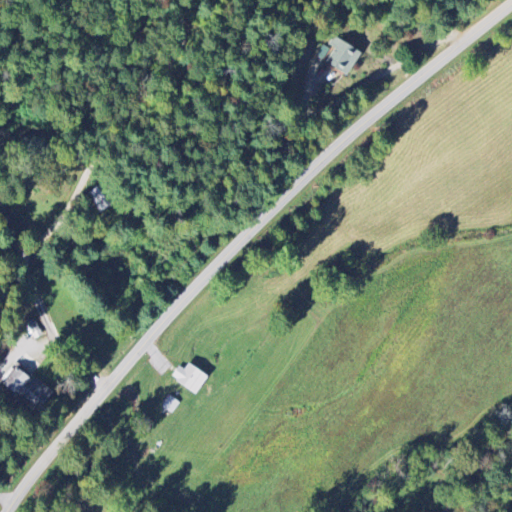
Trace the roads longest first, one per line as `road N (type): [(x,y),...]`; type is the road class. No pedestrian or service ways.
road 1 (residential): [(7,511),(227,255),(359,125),(511,2)]
road 2 (residential): [(172,0),(175,33),(105,122),(95,173),(36,238)]
road 3 (residential): [(0,173),(36,238),(25,275),(51,332),(105,389)]
